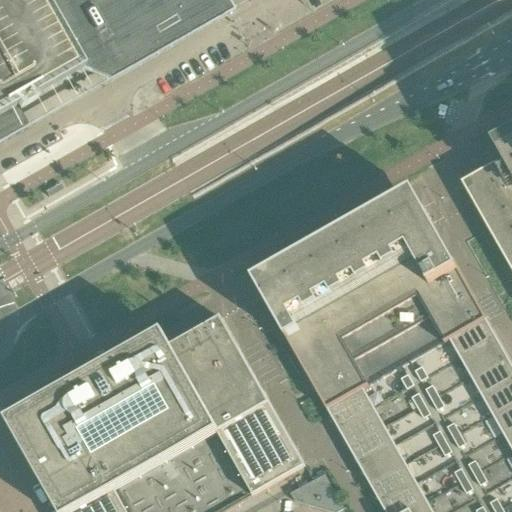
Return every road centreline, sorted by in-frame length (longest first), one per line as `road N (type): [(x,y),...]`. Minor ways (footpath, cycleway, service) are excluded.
road 1 (tertiary): [(435,0),(0,247)]
road 2 (tertiary): [(120,257),(490,55)]
road 3 (residential): [(120,257),(237,285),(453,168)]
road 4 (residential): [(484,293),(451,235),(453,168)]
road 5 (tertiary): [(12,319),(120,257)]
